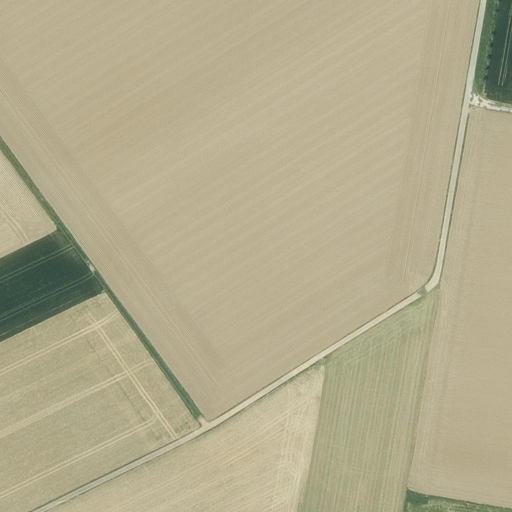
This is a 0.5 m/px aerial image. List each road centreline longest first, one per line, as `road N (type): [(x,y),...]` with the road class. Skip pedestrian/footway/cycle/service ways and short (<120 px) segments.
road 1 (track): [(467,95),(436,276),(424,294),(206,432)]
road 2 (track): [(206,432),(0,143)]
road 3 (track): [(206,432),(46,511)]
